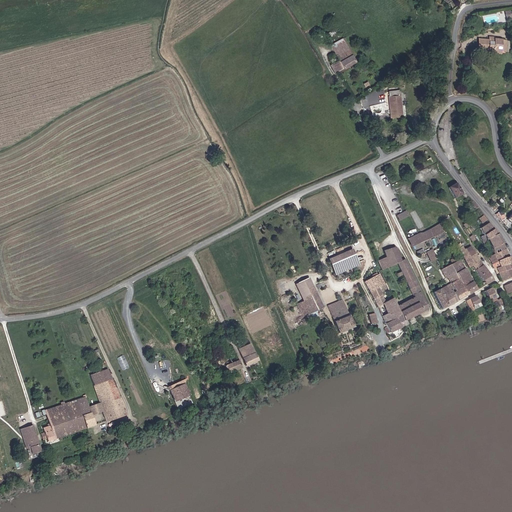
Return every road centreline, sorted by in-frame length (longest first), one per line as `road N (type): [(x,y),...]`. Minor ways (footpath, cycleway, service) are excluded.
road 1 (tertiary): [(368,165),(97,298),(2,318)]
road 2 (track): [(385,188),(438,309),(511,279)]
road 3 (residential): [(368,165),(385,188),(447,203),(511,302)]
road 4 (track): [(382,343),(381,317),(362,278),(366,248),(336,178)]
road 5 (unclassified): [(511,1),(472,6),(459,18),(451,99)]
road 6 (residential): [(511,246),(431,134)]
road 7 (track): [(135,418),(82,304)]
